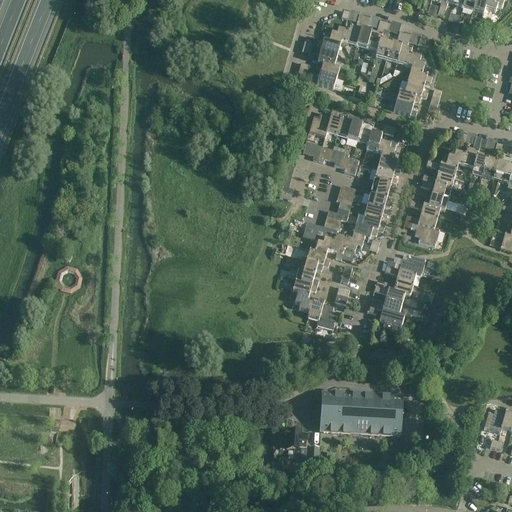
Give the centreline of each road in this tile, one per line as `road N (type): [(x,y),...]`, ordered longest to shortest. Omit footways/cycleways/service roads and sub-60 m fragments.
road 1 (residential): [(352,364),(371,272),(403,188),(417,181),(430,135)]
road 2 (residential): [(430,135),(285,90),(303,28),(314,19)]
road 3 (residential): [(509,56),(352,5)]
road 4 (trunk): [(0,125),(47,0)]
